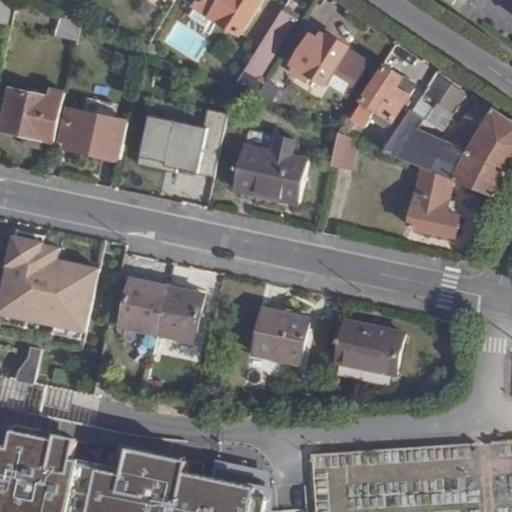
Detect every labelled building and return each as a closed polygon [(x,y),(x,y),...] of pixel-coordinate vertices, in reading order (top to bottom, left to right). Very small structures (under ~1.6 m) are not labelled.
[(0,0),(0,23),(7,24),(11,0),(0,0)] [(219,20),(243,34),(264,0),(200,0),(190,18),(211,30),(219,20)] [(261,46),(234,89),(249,95),(297,18),(284,10),(261,46)] [(58,37),(80,42),(84,25),(63,19),(58,37)] [(178,19),(164,40),(197,62),(211,42),(178,19)] [(326,82),(348,96),(370,63),(348,49),(349,47),(332,36),(325,44),(312,35),(290,70),(306,81),(312,74),(325,83),(326,82)] [(402,81),(404,76),(387,66),(366,102),(378,109),(373,116),(391,127),(415,89),(402,81)] [(386,152),(422,166),(449,178),(456,161),(449,159),(450,154),(411,139),(417,127),(436,139),(466,93),(437,75),(396,136),(386,152)] [(3,129),(57,140),(65,101),(11,89),(3,129)] [(456,180),(499,198),(511,175),(511,118),(495,107),(487,121),(484,119),(479,126),(484,127),(456,180)] [(68,148),(122,160),(130,123),(70,109),(65,128),(71,129),(68,148)] [(206,126),(150,115),(139,168),(178,176),(180,167),(197,170),(197,172),(216,176),(229,113),(210,109),(206,126)] [(386,130),(375,147),(386,152),(396,136),(386,130)] [(340,133),(334,164),(352,168),(357,140),(340,133)] [(301,204),(310,161),(247,146),(237,189),(301,204)] [(422,166),(409,226),(457,237),(462,216),(449,213),(455,180),(456,180),(449,178),(422,166)] [(18,238),(18,237),(2,314),(4,314),(2,323),(31,329),(32,320),(58,325),(56,334),(84,340),(86,331),(88,332),(101,270),(60,261),(62,249),(46,246),(48,237),(19,231),(18,238)] [(123,326),(160,334),(170,288),(133,280),(123,326)] [(170,288),(160,334),(197,341),(206,296),(170,288)] [(303,364),(312,320),(265,309),(256,354),(303,364)] [(395,386),(407,335),(348,322),(337,375),(395,386)] [(18,373),(16,380),(21,381),(38,384),(45,350),(35,348),(33,358),(26,367),(22,374),(18,373)] [(0,511),(273,511),(271,472),(217,460),(214,478),(188,473),(190,461),(186,460),(187,458),(120,444),(115,468),(75,459),(79,442),(61,438),(62,436),(13,425),(9,447),(0,445),(0,511)]
